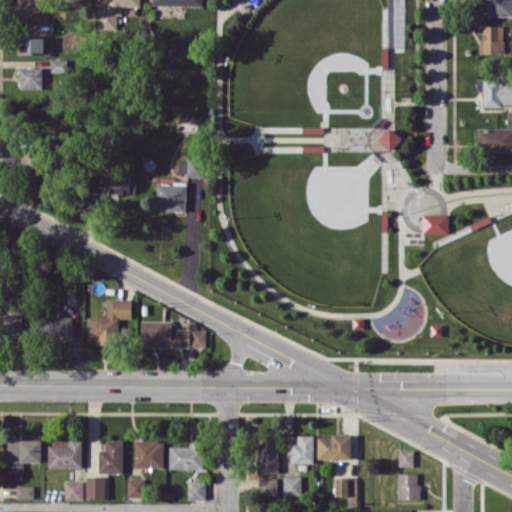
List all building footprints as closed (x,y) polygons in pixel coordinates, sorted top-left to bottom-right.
[(39,0),(17,0),(17,19),(40,20),(39,0)] [(140,6),(139,0),(108,0),(108,9),(99,9),(99,29),(117,29),(117,15),(122,15),(122,6),(140,6)] [(386,0),(386,46),(402,47),(402,0),(386,0)] [(511,0),(482,0),(482,16),(511,15),(511,0)] [(511,53),(511,47),(503,46),(503,25),(481,25),(481,52),(511,53)] [(19,53),(44,53),(43,36),(19,36),(19,53)] [(42,67),(18,67),(18,88),(42,88),(42,67)] [(483,104),(511,103),(511,81),(500,82),(500,78),(476,78),(476,90),(483,90),(483,104)] [(402,139),(390,127),(378,138),(390,151),(402,139)] [(511,127),(477,127),(477,150),(511,150),(511,127)] [(203,175),(204,159),(178,159),(178,175),(203,175)] [(107,193),(136,193),(136,176),(107,176),(107,193)] [(185,210),(186,183),(157,182),(156,209),(185,210)] [(422,214),(422,234),(448,233),(448,213),(422,214)] [(87,316),(87,339),(95,339),(95,343),(117,344),(118,317),(131,317),(132,299),(107,298),(106,316),(87,316)] [(21,335),(22,314),(5,313),(5,334),(21,335)] [(44,334),(72,335),(72,316),(44,315),(44,334)] [(206,346),(206,329),(172,329),(172,320),(140,320),(140,345),(206,346)] [(290,462),(313,462),(314,435),(297,435),(297,443),(291,443),(290,462)] [(351,458),(350,435),(317,435),(317,458),(351,458)] [(40,462),(41,439),(7,439),(7,470),(24,470),(24,462),(40,462)] [(68,445),(48,445),(48,467),(82,468),(82,440),(68,439),(68,445)] [(122,472),(123,440),(106,440),(106,449),(99,449),(98,472),(122,472)] [(163,466),(163,440),(135,440),(134,466),(163,466)] [(169,468),(203,468),(203,440),(190,440),(190,446),(169,446),(169,468)] [(278,472),(278,442),(258,442),(257,472),(278,472)] [(413,465),(413,449),(399,449),(399,465),(413,465)] [(419,498),(419,473),(397,473),(398,498),(419,498)] [(301,475),(283,476),(284,495),(301,495),(301,475)] [(104,476),(86,476),(86,498),(105,498),(104,476)] [(127,478),(128,497),(144,496),(144,477),(127,478)] [(278,478),(258,477),(258,496),(277,496),(278,478)] [(356,477),(336,477),(336,496),(349,496),(348,501),(355,501),(356,477)] [(82,480),(64,480),(65,498),(83,498),(82,480)] [(205,499),(205,480),(188,480),(188,498),(205,499)] [(34,498),(34,485),(15,485),(16,498),(34,498)]
